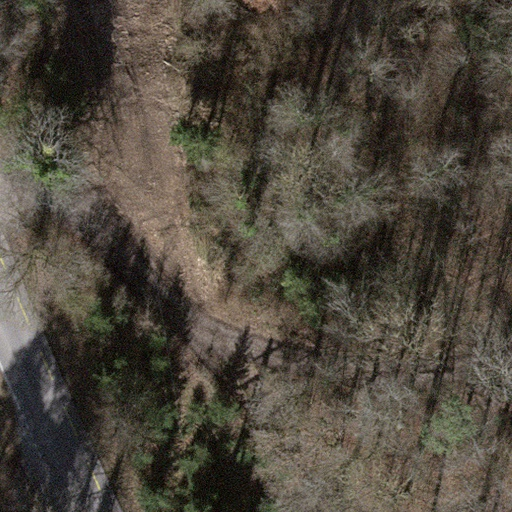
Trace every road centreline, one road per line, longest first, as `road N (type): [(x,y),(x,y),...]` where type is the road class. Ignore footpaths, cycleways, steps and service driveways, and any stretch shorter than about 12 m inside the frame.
road 1 (track): [(511,363),(451,373),(337,373),(179,310),(97,250),(0,234)]
road 2 (track): [(179,310),(368,511)]
road 3 (tertiary): [(99,511),(0,280)]
